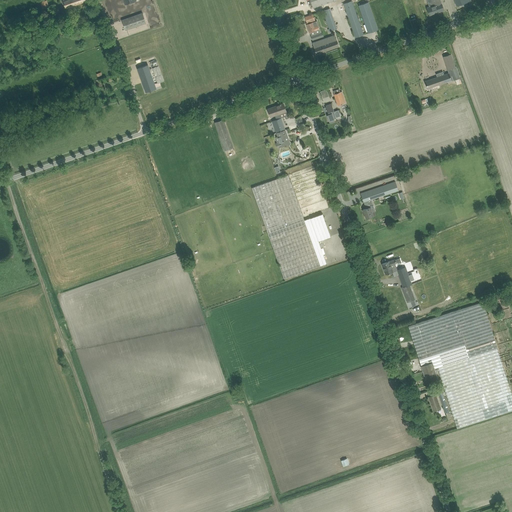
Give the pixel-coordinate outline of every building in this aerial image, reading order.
[(46,0),(40,2),(42,10),(49,7),(47,0),(46,0)] [(63,0),(66,8),(84,2),(89,0),(88,0),(63,0)] [(427,7),(430,15),(444,10),(440,0),(431,0),(433,5),(427,7)] [(344,4),(355,37),(363,35),(352,1),(344,4)] [(359,5),(368,33),(378,29),(368,2),(359,5)] [(323,11),(330,31),(337,29),(330,8),(323,11)] [(122,20),(126,30),(146,23),(142,13),(122,20)] [(305,17),(307,23),(315,20),(313,14),(305,17)] [(315,31),(316,34),(320,32),(316,21),(307,24),(309,33),(315,31)] [(314,47),(316,54),(339,46),(335,35),(319,41),(320,45),(314,47)] [(458,78),(460,84),(462,83),(456,66),(455,67),(451,54),(443,57),(448,69),(451,68),(455,79),(458,78)] [(142,66),(138,68),(146,92),(151,90),(156,88),(155,84),(149,68),(148,65),(142,66)] [(425,81),(428,88),(451,80),(449,73),(425,81)] [(320,91),(323,98),(329,96),(326,89),(320,91)] [(341,104),(343,109),(347,107),(346,103),(344,103),(339,89),(333,91),(338,105),(341,104)] [(280,104),(268,109),(269,113),(271,117),(275,116),(275,117),(276,119),(272,121),(273,123),(275,129),(276,132),(277,136),(275,137),(277,143),(279,142),(281,147),(282,146),(290,143),(287,133),(285,129),(281,118),(280,113),(286,111),(284,105),(284,102),(281,103),(280,104)] [(323,104),(329,122),(334,120),(334,118),(336,117),(336,118),(336,117),(340,116),(338,110),(335,111),(335,112),(334,112),(331,103),(325,105),(326,107),(325,108),(323,104)] [(215,122),(225,150),(234,147),(224,119),(215,122)] [(288,175),(251,188),(269,236),(284,278),(326,263),(318,241),(331,236),(322,213),(304,220),(288,175)] [(398,190),(395,181),(361,193),(366,209),(363,209),(366,218),(373,216),(372,212),(375,211),(371,199),(398,190)] [(387,262),(382,264),(386,274),(390,272),(393,272),(397,270),(395,263),(396,263),(395,259),(389,261),(387,262)] [(397,270),(403,287),(409,284),(410,285),(411,284),(405,267),(397,270)] [(401,287),(407,302),(415,299),(410,285),(409,284),(403,287),(401,287)] [(438,370),(457,428),(511,410),(511,392),(483,302),(408,326),(423,373),(422,373),(423,376),(424,375),(427,385),(432,383),(438,381),(435,371),(438,370)] [(439,393),(444,413),(448,412),(444,392),(439,393)] [(428,397),(433,411),(441,408),(436,394),(428,397)]
